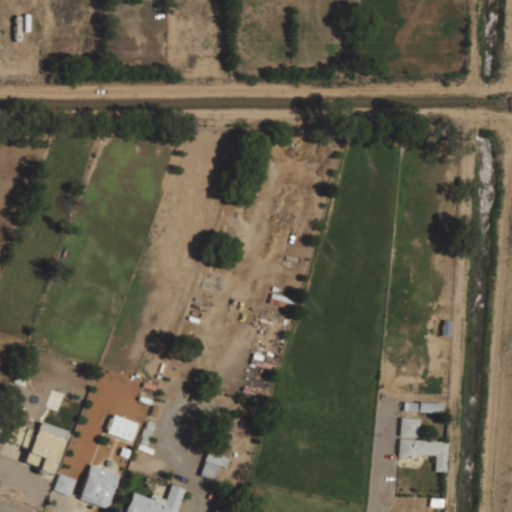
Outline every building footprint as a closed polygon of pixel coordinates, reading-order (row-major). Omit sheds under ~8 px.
[(18,383),(46,392),(43,401),(60,407),(71,374),(35,362),(33,368),(24,365),(18,383)] [(440,411),(440,402),(417,402),(417,411),(440,411)] [(105,432),(130,440),(136,421),(111,413),(105,432)] [(417,417),(399,417),(399,435),(417,435),(417,417)] [(67,430),(37,420),(22,463),(52,474),(67,430)] [(28,428),(12,421),(5,439),(22,445),(28,428)] [(445,469),(447,440),(398,438),(397,455),(435,457),(434,469),(445,469)] [(198,474),(218,481),(228,456),(208,449),(198,474)] [(118,471),(88,463),(78,498),(108,507),(118,471)] [(52,489),(68,495),(75,478),(59,471),(52,489)] [(131,490),(125,511),(176,511),(183,487),(169,484),(165,499),(131,490)]
